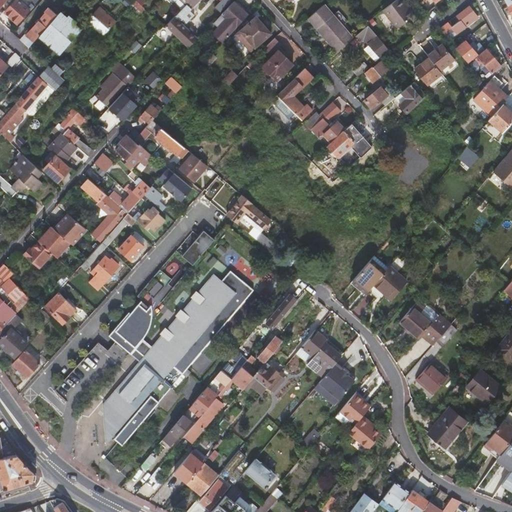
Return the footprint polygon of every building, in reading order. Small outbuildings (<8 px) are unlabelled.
[(14,0),(4,13),(16,23),(29,9),(18,0),(14,0)] [(142,7),(134,0),(133,0),(127,8),(135,15),(142,7)] [(197,0),(187,0),(184,4),(165,25),(166,26),(165,26),(166,27),(167,27),(189,46),(196,38),(183,26),(193,14),(189,10),(197,0)] [(402,0),(393,0),(387,5),(401,23),(414,13),(407,5),(405,3),(402,0)] [(233,1),(221,13),(214,22),(218,26),(215,29),(212,32),(222,42),(229,34),(236,26),(248,14),(242,8),(244,6),(241,4),(239,6),(233,1)] [(306,18),(335,51),(351,37),(340,25),(346,20),(336,10),(331,15),(322,4),(306,18)] [(401,23),(387,5),(382,9),(396,27),(401,23)] [(99,6),(92,14),(108,29),(115,21),(99,6)] [(451,26),(456,33),(473,20),(471,17),(475,14),(469,6),(456,15),(460,20),(451,26)] [(26,35),(33,41),(39,35),(57,14),(48,7),(44,11),(45,13),(39,20),(36,23),(26,35)] [(57,14),(39,35),(46,41),(48,39),(54,45),(52,47),(59,52),(78,30),(72,24),(74,22),(67,16),(65,18),(59,12),(57,14)] [(92,14),(86,21),(102,36),(108,29),(92,14)] [(253,17),(235,34),(249,51),(270,33),(259,20),(257,22),(253,17)] [(447,21),(439,28),(448,39),(456,33),(451,26),(447,21)] [(378,57),(387,48),(367,24),(353,35),(354,37),(348,42),(353,47),(359,42),(358,41),(361,38),(367,44),(378,56),(378,57)] [(79,30),(78,30),(59,52),(59,53),(79,30)] [(25,33),(20,39),(28,47),(33,41),(26,35),(25,33)] [(275,35),(265,46),(271,52),(282,41),(275,35)] [(464,40),(455,47),(467,63),(477,55),(484,49),(479,42),(476,45),(473,41),(469,45),(465,39),(464,40)] [(135,41),(129,48),(134,53),(140,46),(135,41)] [(426,85),(441,72),(439,70),(454,58),(441,43),(426,55),(428,57),(414,69),(426,85)] [(374,60),(377,57),(378,56),(367,44),(362,48),(374,60)] [(493,56),(487,49),(475,58),(482,66),(485,64),(491,73),(500,65),(494,58),(496,57),(495,55),(493,56)] [(269,59),(266,61),(263,65),(261,67),(259,69),(269,78),(270,76),(276,82),(284,74),(292,65),(277,50),(269,59)] [(11,67),(19,58),(14,54),(6,63),(11,67)] [(112,72),(120,63),(116,59),(108,68),(112,72)] [(379,76),(388,68),(380,59),(371,66),(370,66),(363,72),(372,82),(379,76)] [(254,75),(255,75),(258,73),(254,69),(256,68),(249,61),(245,66),(254,75)] [(351,71),(356,76),(366,67),(362,62),(351,71)] [(120,69),(123,66),(120,63),(112,72),(101,84),(103,86),(101,88),(95,95),(96,96),(120,69)] [(130,78),(133,75),(123,66),(120,69),(130,78)] [(46,67),(39,75),(56,89),(63,81),(46,67)] [(125,84),(130,78),(120,69),(96,96),(98,99),(93,104),(99,110),(104,104),(105,105),(125,84)] [(231,69),(222,79),(228,84),(237,74),(231,69)] [(283,88),(275,96),(301,121),(309,113),(305,109),(303,107),(292,96),(311,77),(303,69),(295,76),(283,88)] [(503,104),(508,98),(497,88),(502,83),(494,76),(489,81),(473,99),(493,116),(503,104)] [(54,91),(38,77),(0,120),(0,131),(3,134),(2,135),(10,142),(11,140),(13,137),(10,134),(16,127),(15,126),(19,121),(20,122),(23,119),(19,116),(24,110),(31,117),(54,91)] [(168,81),(178,90),(182,86),(171,77),(168,81)] [(128,87),(133,81),(130,78),(125,84),(128,87)] [(333,86),(327,79),(319,87),(327,96),(332,92),(332,90),(333,89),(333,87),(333,86)] [(404,114),(425,95),(414,81),(409,85),(399,93),(404,99),(397,106),(404,114)] [(122,93),(108,108),(122,120),(135,105),(131,101),(136,96),(127,87),(122,93)] [(386,104),(394,98),(385,87),(381,89),(379,87),(372,93),(370,95),(368,92),(366,94),(368,96),(363,100),(371,109),(382,100),(386,104)] [(321,112),(329,120),(342,109),(333,100),(321,112)] [(493,116),(490,121),(503,132),(511,120),(511,112),(503,104),(493,116)] [(305,109),(309,113),(311,111),(305,105),(303,107),(305,109)] [(140,117),(147,123),(157,112),(151,106),(140,117)] [(85,123),(87,121),(79,114),(72,107),(67,114),(68,115),(60,125),(58,123),(54,127),(85,155),(86,155),(91,150),(78,139),(79,138),(68,128),(74,121),(79,125),(83,121),(85,123)] [(328,125),(331,122),(329,120),(321,112),(318,114),(322,118),(328,125)] [(310,130),(319,138),(323,135),(329,142),(343,129),(334,119),(331,122),(328,125),(322,118),(316,123),(310,130)] [(306,126),(310,130),(316,123),(312,119),(306,126)] [(187,150),(151,120),(134,139),(138,142),(148,131),(180,158),(182,157),(184,158),(186,156),(187,158),(179,168),(194,181),(206,166),(189,152),(187,150)] [(52,151),(64,162),(69,157),(68,156),(72,152),(81,160),(86,156),(86,155),(85,155),(54,127),(51,131),(58,138),(52,144),(45,137),(41,142),(52,151)] [(341,132),(327,145),(338,157),(345,150),(344,149),(351,143),(350,141),(354,137),(345,128),(341,132)] [(359,143),(365,150),(378,139),(372,132),(359,143)] [(131,169),(131,170),(140,159),(145,164),(151,157),(125,135),(119,142),(120,143),(118,145),(120,147),(116,151),(128,161),(125,165),(131,169)] [(499,162),(511,172),(511,145),(511,146),(499,162)] [(56,183),(70,168),(64,162),(52,151),(44,160),(48,164),(42,170),(56,183)] [(113,162),(103,153),(94,163),(105,172),(113,162)] [(0,175),(0,186),(7,193),(10,196),(17,189),(20,191),(25,184),(33,192),(41,183),(36,178),(41,172),(35,167),(22,154),(16,161),(14,160),(12,162),(14,164),(9,169),(17,177),(10,185),(0,175)] [(167,168),(168,167),(161,161),(158,165),(164,170),(167,168)] [(191,188),(167,168),(164,170),(162,173),(157,178),(163,183),(161,185),(180,202),(191,188)] [(110,197),(127,212),(144,193),(150,186),(142,179),(138,176),(131,170),(131,169),(127,174),(138,183),(134,188),(128,183),(124,188),(129,193),(124,199),(115,191),(113,194),(110,197)] [(122,218),(127,212),(110,197),(101,190),(88,178),(81,185),(99,201),(97,204),(109,214),(91,234),(100,242),(101,241),(108,233),(115,225),(122,218)] [(154,203),(158,199),(162,195),(151,185),(150,186),(144,193),(154,203)] [(101,190),(110,197),(113,194),(104,186),(101,190)] [(250,204),(251,203),(241,195),(225,215),(235,223),(243,212),(263,228),(270,221),(250,204)] [(63,209),(66,212),(72,205),(63,197),(57,204),(63,209)] [(154,203),(161,210),(165,206),(158,199),(154,203)] [(126,221),(130,225),(135,219),(145,228),(148,225),(153,231),(165,219),(157,212),(158,211),(152,205),(149,209),(147,207),(145,209),(141,214),(137,211),(132,217),(127,212),(122,218),(126,221)] [(61,235),(69,241),(72,244),(85,229),(67,213),(59,222),(54,228),(62,234),(61,235)] [(119,229),(126,221),(122,218),(115,225),(119,229)] [(108,233),(113,236),(119,229),(115,225),(108,233)] [(51,253),(55,256),(69,241),(61,235),(51,226),(38,241),(51,253)] [(256,240),(261,234),(253,228),(248,233),(256,240)] [(101,241),(105,245),(113,236),(108,233),(101,241)] [(256,240),(271,253),(276,247),(261,234),(256,240)] [(219,244),(208,235),(186,259),(197,269),(205,260),(204,260),(211,253),(219,244)] [(131,260),(134,257),(139,252),(144,247),(131,236),(119,249),(131,260)] [(22,253),(38,268),(51,253),(38,241),(35,244),(33,242),(22,253)] [(84,269),(106,245),(105,245),(101,241),(100,242),(87,257),(79,265),(84,269)] [(232,255),(226,250),(221,255),(226,260),(232,255)] [(92,277),(101,285),(109,276),(111,273),(118,265),(110,258),(109,259),(107,258),(105,255),(99,261),(98,263),(90,272),(94,275),(92,277)] [(351,280),(365,292),(373,284),(384,271),(369,258),(351,280)] [(3,264),(0,266),(0,277),(4,283),(9,278),(8,277),(13,273),(3,264)] [(384,271),(373,284),(390,298),(405,281),(388,266),(384,271)] [(130,312),(111,335),(117,341),(140,361),(168,387),(171,390),(173,387),(176,390),(190,373),(186,370),(250,295),(227,275),(219,284),(211,278),(195,296),(193,294),(187,301),(189,303),(178,316),(176,314),(170,321),(172,323),(162,335),(160,333),(154,340),(156,342),(145,355),(136,347),(142,340),(145,335),(147,332),(148,331),(150,328),(151,325),(152,323),(153,319),(154,319),(154,317),(154,315),(155,313),(155,311),(155,307),(155,306),(149,312),(141,305),(133,314),(130,312)] [(97,289),(101,285),(92,277),(88,281),(97,289)] [(16,300),(23,293),(9,278),(4,283),(7,285),(5,288),(7,289),(16,300)] [(511,278),(508,283),(505,287),(503,289),(511,296),(511,294),(511,278)] [(296,286),(289,294),(295,299),(302,291),(296,286)] [(44,306),(62,323),(76,309),(72,305),(74,304),(67,298),(66,299),(58,292),(44,306)] [(15,314),(29,298),(23,293),(16,300),(9,307),(15,314)] [(295,299),(289,294),(266,321),(273,327),(296,300),(295,299)] [(0,330),(14,315),(15,314),(9,307),(5,303),(6,302),(0,296),(0,330)] [(398,321),(406,328),(418,314),(417,313),(421,308),(414,302),(398,321)] [(427,304),(425,306),(435,315),(437,313),(427,304)] [(429,323),(436,315),(435,315),(425,306),(419,313),(418,314),(429,323)] [(290,335),(302,345),(314,330),(321,322),(309,312),(293,332),(290,335)] [(417,338),(420,334),(436,315),(429,323),(418,314),(406,328),(417,338)] [(14,315),(0,330),(0,344),(14,357),(21,349),(20,348),(26,341),(22,337),(19,334),(11,328),(19,319),(14,315)] [(420,334),(432,344),(435,340),(448,325),(436,315),(420,334)] [(448,325),(435,340),(441,346),(456,329),(449,323),(448,325)] [(511,328),(496,348),(509,359),(511,355),(511,328)] [(304,362),(308,365),(326,344),(324,343),(327,340),(314,330),(302,345),(300,346),(310,355),(304,362)] [(258,361),(262,365),(272,353),(275,355),(281,347),(279,345),(281,342),(274,336),(257,357),(259,359),(258,361)] [(328,342),(326,344),(340,356),(342,353),(328,342)] [(326,344),(308,365),(322,377),(334,363),(340,356),(326,344)] [(294,353),(304,362),(310,355),(300,346),(294,353)] [(12,364),(17,369),(21,372),(27,377),(39,363),(24,350),(12,364)] [(253,376),(266,387),(274,378),(278,374),(279,372),(267,362),(265,362),(263,365),(263,364),(259,369),(257,372),(249,366),(255,358),(251,355),(241,366),(253,376)] [(103,404),(105,445),(114,434),(116,436),(114,438),(118,443),(121,445),(142,422),(145,417),(156,405),(154,403),(168,387),(140,361),(106,400),(103,404)] [(415,379),(431,393),(446,376),(430,362),(415,379)] [(220,370),(231,379),(236,372),(226,363),(220,370)] [(353,379),(334,363),(322,377),(320,380),(339,396),(353,379)] [(236,372),(231,379),(243,389),(244,387),(253,376),(241,366),(236,372)] [(225,386),(225,385),(231,379),(220,370),(215,377),(223,384),(225,386)] [(466,386),(486,402),(499,385),(479,370),(466,386)] [(283,378),(281,376),(278,374),(274,378),(279,382),(283,378)] [(251,385),(261,393),(266,387),(253,376),(244,387),(247,390),(251,385)] [(446,376),(431,393),(432,394),(447,377),(446,376)] [(274,378),(266,387),(272,392),(280,383),(279,382),(274,378)] [(320,380),(315,385),(334,401),(339,396),(320,380)] [(215,398),(217,395),(207,386),(192,404),(195,407),(198,410),(195,414),(196,414),(199,417),(213,400),(215,398)] [(353,393),(363,401),(365,399),(355,391),(353,393)] [(351,428),(361,416),(369,406),(363,401),(353,393),(336,415),(351,428)] [(197,420),(184,435),(183,435),(191,442),(222,404),(215,398),(213,400),(199,417),(197,420)] [(189,408),(195,414),(198,410),(195,407),(192,404),(189,408)] [(457,427),(463,418),(449,407),(428,433),(445,447),(459,429),(457,427)] [(165,436),(163,439),(170,445),(190,422),(183,415),(170,430),(165,436)] [(331,420),(346,433),(351,428),(336,415),(331,420)] [(364,453),(379,434),(371,428),(367,424),(368,422),(361,416),(351,428),(346,433),(344,436),(364,453)] [(494,449),(500,454),(500,453),(504,448),(511,437),(511,427),(510,426),(502,420),(483,446),(489,450),(490,450),(494,449)] [(311,433),(300,446),(306,450),(316,438),(311,433)] [(511,437),(504,448),(500,453),(507,458),(509,454),(511,456),(511,437)] [(174,472),(187,482),(198,469),(203,462),(205,460),(192,449),(174,472)] [(489,455),(495,460),(500,454),(494,449),(490,450),(490,453),(489,455)] [(151,454),(142,464),(147,468),(156,458),(151,454)] [(237,459),(233,455),(220,470),(217,473),(219,475),(198,499),(209,509),(238,474),(230,468),(237,459)] [(0,474),(1,478),(5,490),(33,481),(34,474),(24,463),(18,456),(2,458),(0,458),(0,474)] [(198,469),(187,482),(200,494),(217,474),(217,473),(220,470),(207,458),(205,460),(203,462),(198,469)] [(254,458),(246,468),(252,472),(250,474),(264,486),(263,488),(265,489),(267,487),(265,485),(274,475),(269,471),(269,470),(260,463),(259,463),(254,458)] [(492,484),(498,488),(506,476),(511,467),(511,465),(507,462),(492,484)] [(397,509),(401,504),(410,492),(394,481),(382,498),(397,509)] [(264,511),(281,492),(275,487),(254,511),(264,511)] [(420,511),(427,502),(428,501),(411,489),(410,492),(401,504),(412,511),(420,511)] [(441,511),(442,511),(442,510),(438,507),(441,502),(445,496),(438,491),(430,504),(427,502),(420,511),(441,511)] [(371,511),(378,504),(378,503),(363,493),(349,511),(371,511)] [(224,494),(209,511),(245,511),(243,510),(248,504),(240,497),(240,498),(241,499),(236,504),(235,503),(234,502),(224,494)] [(317,511),(324,511),(335,499),(331,496),(318,511),(317,511)] [(389,511),(395,511),(397,509),(382,498),(378,503),(378,504),(389,511)] [(441,511),(451,511),(459,502),(450,498),(446,505),(442,510),(442,511),(441,511)] [(55,511),(68,511),(63,503),(63,504),(62,502),(57,500),(50,502),(52,506),(55,511)] [(442,510),(446,505),(441,502),(438,507),(442,510)]
